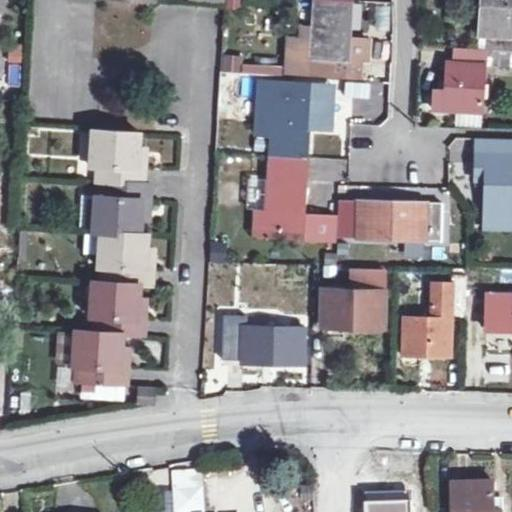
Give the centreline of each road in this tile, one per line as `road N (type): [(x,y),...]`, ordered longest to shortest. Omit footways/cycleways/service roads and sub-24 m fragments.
road 1 (residential): [(190,418),(204,99),(187,52),(189,21)]
road 2 (tertiary): [(190,418),(328,408),(511,415)]
road 3 (tertiary): [(0,461),(190,418)]
road 4 (residential): [(403,0),(398,150)]
